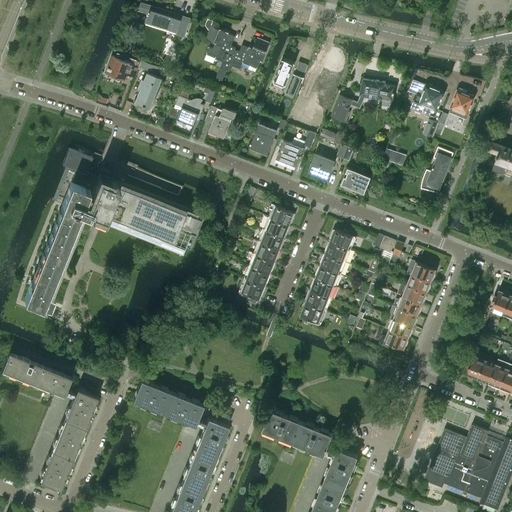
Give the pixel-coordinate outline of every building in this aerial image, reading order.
[(141,1),(138,10),(148,13),(145,22),(146,22),(146,21),(176,31),(177,32),(178,28),(186,31),(185,33),(186,34),(191,17),(141,1)] [(226,70),(235,49),(236,47),(231,45),(235,35),(228,33),(229,31),(212,24),(213,20),(208,18),(205,24),(209,30),(206,38),(216,42),(213,48),(210,46),(206,55),(222,61),(218,71),(215,81),(219,82),(220,79),(222,80),(223,78),(226,70)] [(239,50),(235,49),(226,70),(230,71),(232,66),(240,69),(243,62),(257,67),(260,59),(262,60),(270,42),(257,37),(253,46),(249,45),(249,46),(242,44),(239,50)] [(134,77),(139,65),(130,62),(131,59),(122,56),(121,58),(115,56),(113,63),(109,74),(117,77),(124,79),(126,74),(134,77)] [(290,59),(283,56),(273,80),(274,82),(283,86),(285,85),(295,61),(290,59)] [(142,61),(140,67),(153,72),(153,71),(155,66),(142,61)] [(310,67),(300,92),(314,98),(316,94),(317,94),(317,93),(318,93),(318,94),(323,96),(326,88),(330,90),(333,82),(335,83),(337,77),(336,76),(339,69),(328,64),(326,69),(325,68),(324,70),(319,67),(318,70),(310,67)] [(146,106),(150,107),(161,77),(148,72),(145,79),(143,78),(139,87),(141,88),(136,102),(143,105),(146,106)] [(296,94),(303,76),(294,72),(286,91),(296,94)] [(360,108),(365,95),(382,98),(382,97),(383,97),(382,100),(391,101),(391,99),(393,99),(395,85),(385,83),(385,81),(376,79),(376,80),(363,77),(360,93),(361,94),(357,101),(340,93),(330,114),(345,121),(350,111),(347,110),(350,104),(360,108)] [(430,116),(424,132),(433,136),(443,111),(437,109),(439,103),(440,104),(443,97),(442,97),(444,91),(433,87),(432,84),(430,84),(428,84),(426,84),(422,95),(417,93),(411,106),(412,106),(411,108),(412,109),(413,110),(415,109),(416,108),(426,112),(426,114),(430,116)] [(177,118),(177,120),(183,123),(184,121),(194,125),(197,117),(199,118),(204,104),(200,103),(201,98),(200,98),(199,98),(198,98),(197,98),(196,98),(195,98),(194,98),(193,99),(192,99),(188,98),(189,91),(182,89),(182,88),(180,95),(179,94),(175,104),(175,106),(172,106),(172,105),(169,115),(170,115),(174,116),(178,117),(177,118)] [(452,107),(450,111),(457,113),(458,109),(467,112),(473,96),(465,92),(466,90),(459,88),(458,90),(457,89),(451,106),(452,107)] [(223,109),(211,105),(206,117),(213,119),(209,131),(222,136),(225,128),(227,129),(232,117),(234,118),(237,111),(224,106),(223,109)] [(251,144),(249,148),(261,153),(262,154),(263,152),(267,154),(275,136),(257,129),(251,142),(250,144),(251,144)] [(305,144),(311,145),(315,132),(309,130),(305,144)] [(493,168),(503,172),(506,163),(511,165),(511,144),(510,143),(509,147),(490,141),(494,131),(493,131),(487,150),(497,153),(496,158),(496,160),(493,168)] [(296,166),(304,147),(283,139),(279,149),(278,152),(276,158),(296,166)] [(337,155),(343,158),(348,146),(341,144),(337,155)] [(421,185),(421,187),(437,191),(439,187),(440,187),(443,180),(442,180),(453,151),(438,145),(433,156),(437,157),(433,165),(432,167),(432,168),(432,170),(426,168),(423,176),(422,179),(421,182),(421,185)] [(348,146),(343,158),(349,160),(354,149),(348,146)] [(92,157),(72,149),(68,147),(62,164),(69,166),(68,168),(67,168),(75,171),(71,181),(62,203),(63,204),(32,281),(31,284),(30,283),(24,298),(25,299),(25,298),(42,306),(44,302),(49,305),(54,293),(50,292),(82,210),(89,213),(90,211),(92,212),(91,214),(92,215),(93,212),(117,221),(118,218),(128,222),(126,225),(150,234),(151,231),(161,235),(160,238),(183,248),(184,245),(189,247),(201,217),(109,180),(111,177),(110,177),(91,169),(90,171),(87,170),(92,157)] [(308,170),(328,178),(330,173),(331,173),(334,167),(333,166),(335,160),(316,152),(318,148),(318,147),(308,170)] [(388,149),(384,159),(393,162),(397,151),(388,149)] [(364,193),(371,176),(362,173),(364,168),(360,166),(358,171),(348,167),(341,184),(364,193)] [(256,188),(250,186),(245,198),(251,200),(256,188)] [(271,208),(268,216),(289,224),(294,211),(272,202),(270,207),(271,208)] [(419,202),(416,208),(429,213),(431,207),(419,202)] [(289,224),(268,216),(264,228),(284,236),(289,224)] [(330,239),(330,240),(350,248),(351,247),(350,247),(355,236),(355,235),(336,228),(335,227),(335,228),(331,239),(330,239)] [(284,236),(264,228),(259,240),(280,248),(284,236)] [(379,232),(378,234),(374,244),(380,247),(385,235),(379,232)] [(390,237),(385,235),(380,247),(385,249),(386,249),(390,237)] [(396,239),(390,237),(386,249),(390,250),(391,251),(396,239)] [(280,248),(259,240),(254,252),(275,260),(280,248)] [(326,251),(325,252),(346,260),(346,259),(350,249),(350,248),(330,240),(330,241),(326,251)] [(398,240),(393,252),(399,254),(404,242),(398,240)] [(385,249),(381,259),(386,261),(390,250),(386,249),(385,249)] [(275,260),(254,252),(249,264),(270,272),(275,260)] [(321,263),(320,264),(341,272),(341,271),(345,261),(346,260),(325,252),(325,253),(321,264),(321,263)] [(417,261),(412,272),(431,280),(432,277),(434,277),(435,273),(434,271),(435,268),(417,261)] [(270,272),(249,264),(245,276),(265,284),(270,272)] [(316,275),(316,276),(336,284),(336,283),(340,273),(341,273),(341,272),(320,264),(320,265),(316,276),(316,275)] [(431,280),(412,272),(408,283),(426,291),(428,288),(429,287),(431,284),(430,282),(431,280)] [(265,284),(245,276),(239,290),(240,290),(259,297),(259,298),(260,298),(265,284)] [(311,288),(331,297),(332,296),(331,296),(336,285),(336,284),(316,276),(315,277),(316,277),(311,288)] [(426,291),(408,283),(403,295),(422,302),(423,299),(425,298),(426,295),(425,293),(426,291)] [(306,300),(327,309),(327,308),(326,308),(331,297),(331,298),(331,297),(311,288),(311,289),(307,300),(306,300)] [(494,303),(492,308),(504,313),(511,293),(504,290),(503,291),(500,290),(497,295),(495,294),(492,301),(494,303)] [(421,304),(422,302),(403,295),(401,299),(396,297),(393,304),(399,306),(417,313),(419,310),(420,310),(422,306),(421,304)] [(302,314),(309,317),(320,322),(321,323),(321,322),(321,321),(326,310),(327,309),(306,300),(306,301),(301,314),(301,313),(300,314),(301,315),(302,314)] [(416,315),(417,313),(399,306),(394,317),(413,324),(414,321),(416,321),(417,317),(416,315)] [(413,324),(394,317),(389,315),(385,326),(390,328),(408,335),(410,332),(411,332),(413,328),(412,326),(413,324)] [(407,338),(408,335),(390,328),(385,339),(403,347),(405,343),(407,343),(408,339),(407,338)] [(56,370),(29,359),(9,351),(1,369),(49,388),(56,370)] [(469,376),(477,379),(485,359),(473,354),(471,360),(469,359),(466,366),(468,367),(466,373),(469,374),(469,376)] [(496,363),(485,359),(477,379),(484,382),(485,380),(488,382),(496,363)] [(507,367),(496,363),(488,382),(492,383),(491,385),(499,388),(507,367)] [(511,369),(507,367),(499,388),(506,391),(507,389),(510,390),(511,386),(511,369)] [(71,376),(60,372),(56,370),(49,388),(64,394),(71,376)] [(171,391),(159,386),(141,378),(132,399),(163,411),(171,391)] [(98,395),(77,387),(65,418),(85,426),(98,395)] [(203,403),(171,391),(163,411),(194,424),(203,403)] [(271,408),(268,416),(262,429),(293,441),(301,420),(271,408)] [(228,425),(207,417),(195,447),(216,455),(228,425)] [(85,426),(65,418),(52,449),(73,457),(85,426)] [(328,431),(301,420),(293,441),(324,453),(327,447),(328,431)] [(479,501),(498,508),(511,472),(511,438),(505,436),(504,440),(486,434),(488,429),(472,423),(467,436),(445,427),(424,479),(442,486),(444,482),(481,497),(479,501)] [(358,455),(338,446),(325,477),(346,485),(358,455)] [(216,455),(195,447),(183,478),(203,487),(216,455)] [(73,457),(52,449),(40,480),(41,481),(41,482),(45,484),(46,482),(60,488),(73,457)] [(334,511),(346,485),(325,477),(312,508),(322,511),(334,511)] [(193,511),(203,487),(183,478),(170,510),(176,511),(193,511)]
